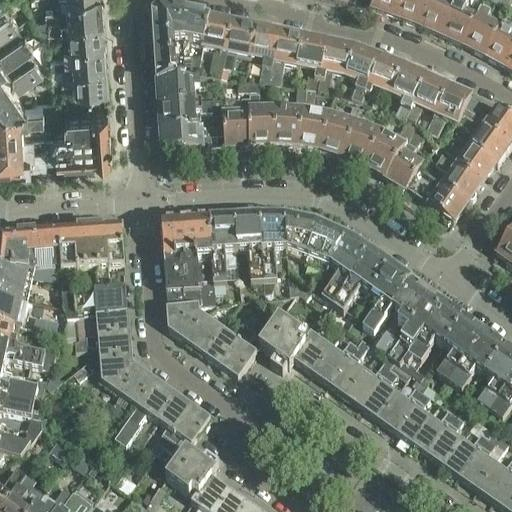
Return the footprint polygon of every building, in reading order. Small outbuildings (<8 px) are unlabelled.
[(45,15),(46,23),(102,19),(100,0),(59,0),(60,18),(56,18),(53,14),(45,15)] [(375,0),(370,13),(394,21),(404,0),(375,0)] [(404,0),(394,21),(417,30),(431,0),(404,0)] [(432,0),(431,0),(417,30),(439,40),(459,0),(446,0),(444,5),(432,0)] [(459,0),(439,40),(462,50),(477,21),(465,16),(472,0),(459,0)] [(498,8),(502,0),(492,0),(490,4),(495,7),(498,8)] [(511,0),(502,0),(498,8),(508,13),(511,4),(511,0)] [(486,3),(477,21),(462,50),(485,62),(501,30),(487,24),(495,7),(490,4),(486,3)] [(3,6),(0,8),(0,38),(18,26),(11,15),(9,16),(3,6)] [(158,11),(152,17),(157,86),(184,84),(182,58),(175,59),(173,33),(177,12),(174,11),(171,14),(158,11)] [(177,12),(173,33),(175,59),(182,58),(188,47),(196,48),(203,50),(209,22),(182,16),(181,12),(177,12)] [(69,31),(70,45),(72,45),(104,43),(102,19),(46,23),(35,24),(45,39),(50,39),(50,33),(69,31)] [(213,57),(208,83),(213,84),(220,84),(223,73),(223,70),(233,27),(221,24),(220,21),(215,20),(212,22),(209,22),(203,50),(203,51),(216,54),(216,58),(213,57)] [(244,29),(233,27),(223,70),(223,73),(233,75),(235,67),(229,66),(231,57),(250,61),(257,32),(253,31),(252,27),(246,26),(244,29)] [(511,31),(503,27),(501,30),(485,62),(506,73),(511,61),(511,31)] [(271,80),(281,37),(257,32),(250,61),(265,64),(260,88),(265,89),(269,89),(271,80)] [(0,69),(27,51),(33,47),(25,35),(0,53),(0,69)] [(298,71),(304,42),(281,37),(271,80),(269,89),(279,91),(283,68),(298,71)] [(305,42),(304,42),(298,71),(310,73),(307,95),(316,96),(317,96),(330,47),(317,44),(318,41),(306,39),(305,42)] [(50,71),(67,70),(105,66),(104,43),(72,45),(70,45),(64,46),(65,61),(50,63),(50,71)] [(346,81),(355,52),(350,51),(349,48),(343,47),(341,49),(330,47),(317,96),(329,99),(331,87),(326,86),(328,77),(346,81)] [(0,70),(0,109),(24,108),(12,92),(41,72),(27,51),(0,70)] [(379,61),(355,52),(346,81),(358,85),(352,105),(363,108),(365,102),(379,61)] [(201,59),(194,60),(192,60),(190,70),(198,71),(201,59)] [(402,70),(379,61),(365,102),(368,101),(374,103),(377,102),(380,93),(393,97),(404,71),(402,70)] [(67,70),(60,70),(60,78),(60,80),(74,79),(75,94),(88,93),(107,91),(105,66),(67,70)] [(60,78),(60,70),(50,71),(51,79),(60,78)] [(406,72),(404,71),(393,97),(405,103),(396,121),(407,126),(411,116),(427,81),(414,75),(414,72),(409,70),(406,72)] [(427,81),(407,126),(413,128),(421,111),(436,118),(449,91),(445,89),(445,86),(440,83),(437,86),(427,81)] [(199,83),(184,84),(157,86),(158,110),(196,107),(195,93),(214,92),(213,84),(208,83),(199,82),(199,83)] [(249,97),(249,96),(249,87),(238,86),(238,97),(249,97)] [(249,87),(249,96),(259,96),(259,88),(249,87)] [(427,137),(426,139),(439,145),(449,123),(459,128),(463,118),(465,114),(471,101),(449,91),(436,118),(427,137)] [(276,115),(273,151),(297,152),(307,95),(298,93),(295,112),(293,112),(292,116),(276,115)] [(320,156),(330,121),(315,119),(316,115),(313,114),(316,96),(307,95),(297,152),(320,156)] [(273,151),(276,115),(260,116),(260,111),(257,112),(259,100),(249,100),(249,104),(249,152),(261,151),(263,154),(269,154),(270,151),(273,151)] [(222,119),(223,132),(224,132),(224,141),(225,153),(229,153),(231,156),(236,156),(238,152),(249,152),(249,104),(241,103),(241,118),(223,119),(222,119)] [(196,107),(158,110),(160,136),(201,133),(200,118),(212,117),(223,117),(222,105),(196,107)] [(24,108),(0,109),(0,137),(55,134),(55,130),(53,106),(24,108)] [(343,163),(362,114),(354,111),(349,122),(347,122),(345,126),(330,121),(320,156),(343,163)] [(65,129),(55,130),(55,134),(57,164),(94,162),(97,161),(98,165),(109,164),(109,160),(112,160),(109,113),(65,117),(65,129)] [(511,150),(511,122),(497,113),(484,132),(511,152),(511,150)] [(365,172),(381,140),(367,134),(369,130),(367,129),(371,118),(362,114),(343,163),(365,172)] [(475,121),(465,114),(463,118),(472,124),(475,121)] [(223,117),(212,117),(213,133),(223,132),(222,119),(223,119),(223,117)] [(476,145),(470,152),(495,169),(497,171),(511,152),(484,132),(472,124),(463,118),(459,128),(469,135),(476,145)] [(395,147),(381,140),(365,172),(367,173),(367,177),(372,179),(375,177),(385,183),(411,142),(417,132),(410,128),(399,144),(397,143),(395,147)] [(201,133),(160,136),(161,156),(186,155),(186,159),(203,158),(202,154),(212,153),(211,142),(224,141),(224,132),(223,132),(213,133),(201,133)] [(427,137),(417,132),(411,142),(420,148),(426,139),(427,137)] [(57,164),(55,134),(0,137),(0,168),(6,168),(6,174),(24,173),(24,167),(57,164)] [(406,196),(419,175),(422,169),(411,161),(420,148),(411,142),(385,183),(395,189),(394,193),(399,196),(402,194),(406,196)] [(442,161),(481,189),(495,169),(470,152),(464,162),(456,156),(450,164),(443,160),(442,161)] [(474,198),(481,189),(442,161),(437,168),(451,179),(443,191),(467,208),(469,205),(472,206),(476,202),(474,198)] [(443,191),(419,175),(406,196),(428,211),(443,222),(443,225),(448,228),(450,227),(453,228),(467,208),(443,191)] [(259,223),(234,224),(237,260),(248,259),(250,290),(263,289),(259,223)] [(259,223),(263,289),(264,300),(272,298),(274,289),(277,289),(275,259),(286,258),(284,223),(259,223)] [(284,223),(286,258),(328,272),(348,244),(316,229),(284,223)] [(234,224),(209,226),(211,263),(214,299),(225,299),(225,291),(227,291),(225,274),(237,273),(237,260),(234,224)] [(211,263),(209,226),(167,229),(162,235),(164,266),(197,263),(211,263)] [(122,237),(116,232),(58,236),(61,272),(61,276),(94,274),(95,283),(87,284),(88,296),(110,295),(109,273),(125,272),(122,237)] [(61,272),(58,236),(26,238),(28,275),(36,274),(59,272),(61,272)] [(511,236),(496,259),(506,266),(506,270),(511,274),(511,273),(511,236)] [(0,239),(0,276),(28,275),(26,238),(0,239)] [(327,276),(312,297),(320,303),(331,311),(369,257),(348,244),(328,272),(338,278),(335,282),(327,276)] [(369,257),(331,311),(342,318),(360,293),(369,300),(389,271),(370,258),(369,257)] [(197,263),(164,266),(167,314),(198,311),(214,310),(214,299),(211,263),(197,263)] [(379,306),(361,332),(373,340),(391,314),(410,286),(389,271),(369,300),(379,306)] [(59,272),(36,274),(33,284),(57,286),(59,272)] [(0,276),(0,300),(22,305),(28,275),(0,276)] [(443,309),(410,286),(391,314),(401,321),(397,327),(408,335),(401,344),(388,335),(374,354),(395,369),(399,372),(443,309)] [(288,292),(289,305),(303,304),(308,307),(310,299),(288,292)] [(83,321),(128,318),(126,294),(110,295),(88,296),(62,298),(63,314),(66,323),(83,321)] [(0,326),(14,330),(16,330),(19,316),(25,317),(27,306),(22,305),(0,300),(0,326)] [(443,309),(399,372),(411,380),(417,384),(419,386),(423,380),(416,375),(430,354),(429,353),(434,345),(444,352),(463,324),(455,318),(443,309)] [(168,336),(184,347),(202,322),(198,319),(198,311),(167,314),(168,336)] [(130,342),(128,318),(83,321),(85,341),(85,342),(98,341),(111,340),(111,343),(130,342)] [(222,335),(202,322),(184,347),(204,361),(222,335)] [(277,324),(258,352),(275,363),(270,370),(282,378),(287,372),(289,373),(294,367),(308,346),(277,324)] [(446,365),(436,379),(445,385),(440,392),(444,395),(484,338),(463,324),(444,352),(453,358),(447,366),(446,365)] [(11,342),(14,330),(0,326),(0,349),(27,355),(28,348),(16,346),(16,343),(11,342)] [(232,341),(222,335),(204,361),(219,372),(225,363),(229,364),(234,357),(232,356),(249,332),(242,328),(232,341)] [(256,338),(249,332),(232,356),(234,357),(229,364),(225,363),(219,372),(238,385),(256,359),(246,352),(256,338)] [(484,338),(444,395),(448,398),(453,391),(461,397),(471,383),(470,382),(475,374),(485,381),(505,353),(484,338)] [(99,351),(100,365),(131,363),(130,342),(111,343),(111,340),(98,341),(85,342),(85,341),(76,344),(76,355),(89,354),(89,352),(99,351)] [(313,380),(330,355),(311,341),(308,346),(294,367),(313,380)] [(334,383),(328,391),(345,404),(363,378),(354,372),(369,351),(362,345),(357,353),(341,375),(343,377),(338,383),(334,383)] [(313,380),(328,391),(334,383),(338,383),(343,377),(341,375),(357,353),(349,348),(339,362),(330,355),(313,380)] [(0,375),(3,376),(5,365),(13,367),(13,368),(49,376),(54,361),(27,355),(0,349),(0,375)] [(487,394),(477,408),(486,414),(481,421),(485,424),(511,385),(511,357),(505,353),(485,381),(494,387),(488,395),(487,394)] [(131,363),(100,365),(102,387),(121,401),(139,375),(132,370),(131,363)] [(363,378),(345,404),(361,414),(366,406),(371,406),(375,400),(374,399),(395,369),(387,364),(372,385),(363,378)] [(361,414),(378,427),(396,402),(387,395),(397,381),(406,388),(411,380),(399,372),(395,369),(374,399),(375,400),(371,406),(366,406),(361,414)] [(80,385),(89,378),(84,371),(75,378),(80,385)] [(36,383),(34,392),(9,387),(8,388),(1,387),(3,376),(0,375),(0,401),(39,409),(39,406),(46,385),(36,383)] [(121,401),(138,413),(145,402),(148,404),(159,389),(139,375),(121,401)] [(419,386),(417,384),(412,392),(415,394),(405,408),(396,402),(378,427),(393,438),(399,429),(404,430),(408,423),(407,422),(428,392),(419,386)] [(511,385),(485,424),(489,426),(494,420),(502,426),(511,412),(511,411),(511,408),(511,385)] [(159,428),(159,427),(177,402),(159,389),(148,404),(145,402),(138,413),(115,445),(126,452),(140,431),(138,430),(146,418),(159,428)] [(393,438),(411,450),(429,425),(420,418),(429,404),(435,408),(440,401),(428,392),(407,422),(408,423),(404,430),(399,429),(393,438)] [(26,449),(30,450),(41,434),(39,409),(0,401),(0,415),(3,416),(2,418),(30,423),(25,443),(26,449)] [(195,414),(177,402),(159,427),(169,433),(154,455),(161,460),(166,452),(182,429),(180,428),(185,422),(189,422),(195,414)] [(438,431),(429,425),(411,450),(426,461),(432,453),(436,453),(441,446),(439,445),(455,423),(460,415),(453,410),(438,431)] [(210,425),(195,414),(189,422),(185,422),(180,428),(182,429),(166,452),(173,457),(183,443),(192,450),(210,425)] [(426,461),(444,473),(462,448),(452,442),(462,428),(455,423),(439,445),(441,446),(436,453),(432,453),(426,461)] [(471,455),(462,448),(444,473),(459,484),(465,476),(469,476),(474,470),(472,468),(493,439),(477,427),(470,437),(479,443),(471,455)] [(465,476),(459,484),(477,496),(495,471),(504,458),(509,450),(501,444),(493,439),(472,468),(474,470),(469,476),(465,476)] [(0,457),(9,461),(20,464),(30,450),(26,449),(13,444),(0,441),(0,457)] [(185,455),(166,482),(195,502),(195,503),(210,482),(212,484),(217,477),(214,475),(218,469),(206,460),(201,467),(185,455)] [(0,464),(2,465),(9,461),(0,457),(0,464)] [(73,473),(82,479),(88,470),(79,464),(73,473)] [(477,496),(492,507),(498,499),(502,499),(507,493),(505,491),(511,481),(511,466),(504,478),(495,471),(477,496)] [(0,511),(2,511),(11,501),(16,492),(17,492),(25,481),(16,474),(2,494),(0,492),(0,511)] [(122,480),(115,490),(128,499),(135,489),(122,480)] [(11,501),(2,511),(34,511),(35,511),(42,502),(28,493),(33,486),(31,484),(25,481),(17,492),(16,492),(11,501)] [(511,511),(511,481),(505,491),(507,493),(502,499),(498,499),(492,507),(498,511),(511,511)] [(195,502),(191,507),(199,511),(217,511),(229,496),(212,484),(210,482),(195,503),(195,502)] [(151,504),(145,511),(160,511),(157,510),(166,498),(159,493),(151,504)] [(36,511),(35,511),(34,511),(62,511),(71,500),(62,494),(49,511),(36,511)] [(71,500),(62,511),(91,511),(92,511),(90,510),(92,508),(75,496),(74,499),(72,498),(71,500)] [(244,511),(247,508),(229,496),(217,511),(244,511)]
